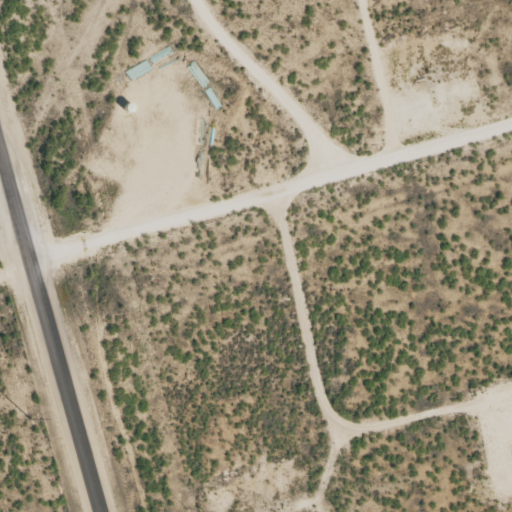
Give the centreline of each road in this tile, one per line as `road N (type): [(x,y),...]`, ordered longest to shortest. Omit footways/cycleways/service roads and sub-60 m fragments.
road 1 (track): [(511,126),(26,260)]
road 2 (secondary): [(96,511),(0,170)]
